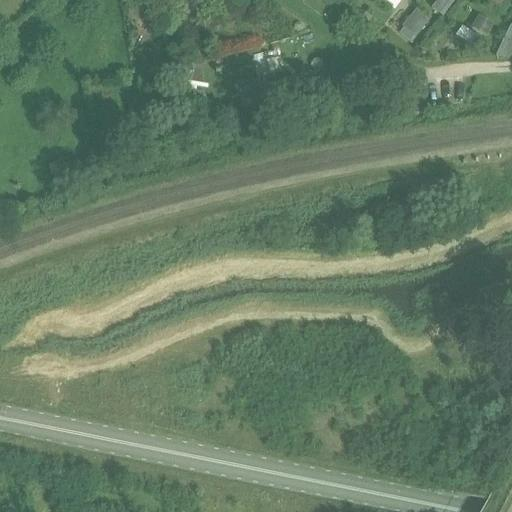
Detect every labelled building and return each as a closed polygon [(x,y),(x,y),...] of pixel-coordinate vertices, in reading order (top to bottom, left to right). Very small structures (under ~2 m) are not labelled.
[(436,0),(431,7),(442,16),(454,0),(436,0)] [(402,26),(404,28),(399,33),(411,44),(416,38),(431,21),(417,9),(402,26)] [(485,38),(494,28),(481,18),(472,28),(485,38)] [(511,25),(511,26),(498,54),(498,56),(506,56),(511,55),(511,25)] [(462,26),(456,34),(473,46),(478,38),(462,26)] [(302,75),(284,79),(282,70),(256,76),(262,102),(306,93),(302,75)] [(66,157),(54,161),(58,173),(70,168),(66,157)]
